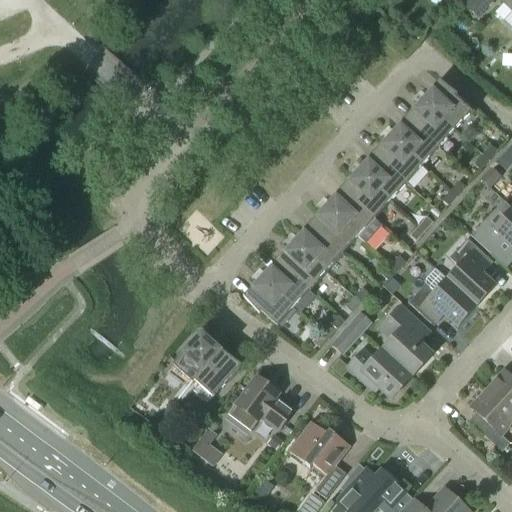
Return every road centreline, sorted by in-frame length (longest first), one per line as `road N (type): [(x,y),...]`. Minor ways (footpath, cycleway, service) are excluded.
road 1 (residential): [(203,295),(422,51),(511,128)]
road 2 (residential): [(203,295),(126,206),(182,142),(95,61)]
road 3 (residential): [(412,418),(395,430),(379,426),(203,295)]
road 4 (residential): [(412,418),(511,309)]
road 5 (secondary): [(109,511),(0,429)]
road 6 (residential): [(511,508),(412,418)]
